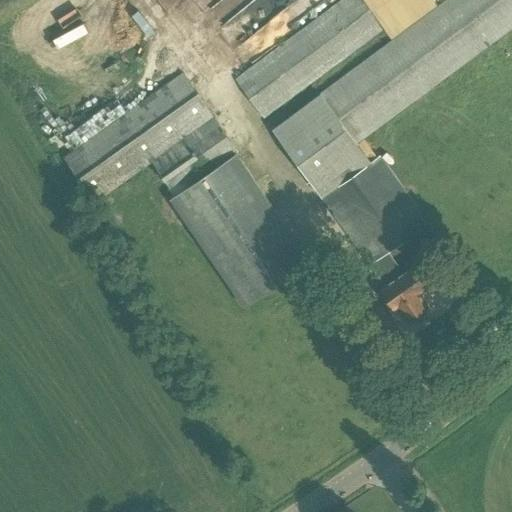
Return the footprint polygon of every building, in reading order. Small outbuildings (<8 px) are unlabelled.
[(201,0),(201,1),(217,8),(230,0),(246,0),(225,13),(219,25),(223,32),(241,29),(240,23),(257,12),(255,0),(263,0),(269,3),(270,0),(201,0)] [(290,102),(385,28),(363,0),(341,0),(287,41),(284,43),(236,79),(265,120),(290,102)] [(511,0),(445,0),(270,128),(371,266),(388,253),(400,268),(411,259),(400,244),(428,224),(380,156),(371,163),(357,143),(511,28),(511,0)] [(184,72),(64,158),(95,203),(148,165),(245,307),(311,262),(237,154),(239,152),(184,72)] [(407,272),(382,289),(395,308),(398,306),(408,320),(427,308),(416,292),(432,281),(419,266),(408,274),(407,272)]
